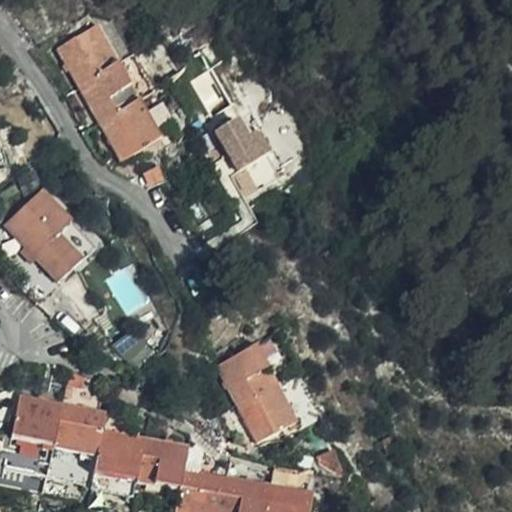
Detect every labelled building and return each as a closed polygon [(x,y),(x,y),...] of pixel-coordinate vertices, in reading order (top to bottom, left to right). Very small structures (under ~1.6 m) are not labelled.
[(138,102),(96,27),(58,47),(121,161),(159,140),(144,114),(138,102)] [(163,90),(138,102),(144,114),(169,101),(163,90)] [(228,158),(238,177),(269,161),(261,146),(261,145),(260,145),(260,144),(260,143),(259,143),(258,142),(257,142),(256,142),(255,142),(254,143),(253,143),(248,145),(239,126),(218,137),(228,158)] [(23,250),(35,262),(57,285),(81,262),(58,236),(70,226),(41,193),(3,228),(23,250)] [(203,234),(216,228),(212,220),(198,226),(203,234)] [(58,236),(81,262),(93,251),(70,226),(58,236)] [(217,262),(229,256),(225,249),(213,254),(217,262)] [(29,267),(35,262),(23,250),(18,255),(29,267)] [(191,283),(182,265),(176,268),(185,286),(191,283)] [(295,421),(255,346),(218,366),(258,441),(295,421)] [(306,511),(309,499),(268,490),(182,473),(186,452),(101,434),(105,416),(19,399),(11,440),(96,457),(93,475),(178,493),(174,511),(306,511)] [(319,455),(328,451),(324,442),(316,445),(319,455)] [(268,490),(309,499),(314,476),(273,467),(268,490)]
